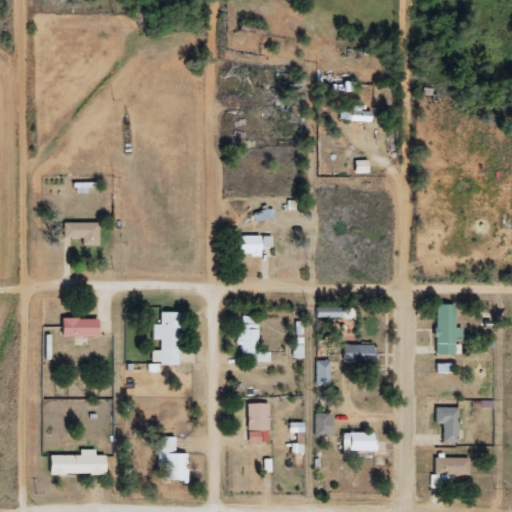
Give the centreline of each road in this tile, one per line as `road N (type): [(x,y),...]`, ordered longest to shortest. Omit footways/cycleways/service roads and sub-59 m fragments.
road 1 (residential): [(216,511),(206,77),(212,0)]
road 2 (residential): [(405,511),(409,0)]
road 3 (residential): [(27,511),(25,0)]
road 4 (residential): [(511,289),(0,290)]
